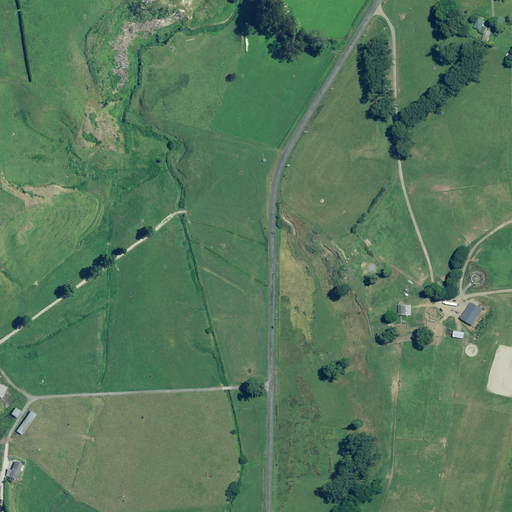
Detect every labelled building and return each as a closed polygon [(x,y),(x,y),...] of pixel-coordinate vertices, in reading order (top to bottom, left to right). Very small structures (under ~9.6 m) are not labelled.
[(485,24),(486,22),(479,19),(475,28),(476,28),(476,29),(480,31),(479,32),(480,32),(480,33),(483,34),(485,35),(486,35),(488,35),(490,31),(488,30),(488,29),(489,26),(485,24)] [(411,305),(399,305),(399,315),(411,316),(411,305)] [(21,411),(16,408),(11,414),(17,418),(21,411)] [(36,415),(31,411),(17,431),(22,435),(36,415)] [(22,464),(15,461),(12,471),(8,469),(5,476),(16,480),(22,464)]
